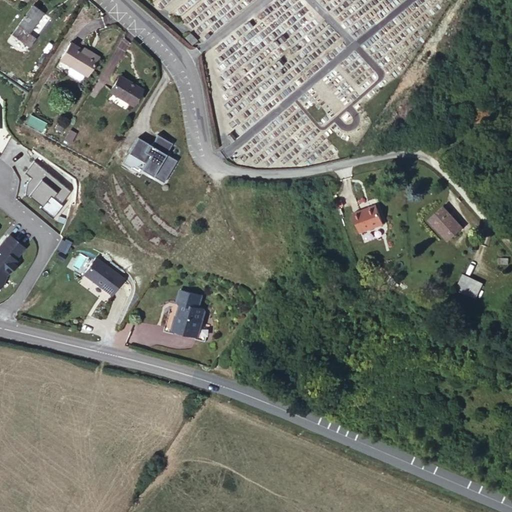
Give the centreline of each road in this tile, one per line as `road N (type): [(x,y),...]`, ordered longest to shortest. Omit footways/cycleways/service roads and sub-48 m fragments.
road 1 (tertiary): [(0,328),(209,382),(511,507)]
road 2 (residential): [(124,0),(186,60),(205,143),(224,168),(268,174),(409,153),(438,166),(493,227)]
road 3 (residential): [(0,187),(46,251),(0,323)]
